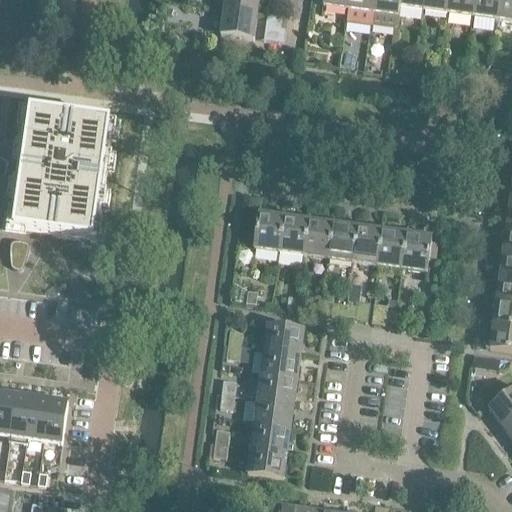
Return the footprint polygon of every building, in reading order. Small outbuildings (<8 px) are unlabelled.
[(225,0),(224,13),(257,18),(259,0),(225,0)] [(323,0),(322,8),(348,12),(349,0),(323,0)] [(349,0),(348,12),(372,15),(373,0),(349,0)] [(373,0),(372,15),(370,29),(396,32),(397,18),(399,0),(373,0)] [(399,9),(423,12),(424,0),(399,0),(397,18),(398,18),(399,9)] [(424,0),(423,12),(447,15),(449,0),(424,0)] [(449,0),(447,15),(472,18),(474,0),(449,0)] [(474,0),(472,18),(497,22),(499,0),(474,0)] [(511,0),(499,0),(497,22),(511,23),(511,0)] [(269,7),(267,18),(282,21),(284,10),(269,7)] [(253,42),(257,18),(224,13),(220,38),(253,42)] [(282,21),(267,18),(266,29),(281,31),(282,21)] [(10,232),(27,235),(96,245),(97,245),(99,228),(101,214),(104,196),(107,176),(109,158),(111,144),(113,126),(112,126),(28,115),(26,114),(24,131),(22,145),(20,163),(17,184),(14,202),(12,216),(10,231),(10,232)] [(511,228),(511,203),(505,202),(505,203),(509,204),(508,213),(504,212),(503,227),(502,227),(511,228)] [(254,252),(278,255),(282,219),(258,216),(254,252)] [(278,255),(303,258),(307,223),(282,219),(278,255)] [(332,226),(307,223),(303,258),(327,262),(332,226)] [(357,229),(332,226),(327,262),(352,265),(357,229)] [(498,251),(498,252),(511,253),(511,228),(502,227),(502,228),(506,228),(505,237),(501,237),(499,251),(498,251)] [(352,265),(377,268),(382,233),(357,229),(352,265)] [(377,268),(402,272),(406,236),(382,233),(377,268)] [(431,239),(406,236),(402,272),(426,275),(428,261),(435,262),(437,245),(430,244),(431,239)] [(11,249),(10,257),(19,258),(20,245),(15,245),(14,245),(12,246),(11,247),(11,249)] [(19,258),(27,259),(29,252),(29,250),(29,249),(29,247),(27,247),(26,246),(24,246),(20,245),(19,258)] [(495,276),(511,278),(511,253),(498,252),(502,253),(501,262),(498,262),(496,276),(495,276)] [(511,304),(511,278),(495,276),(495,277),(499,278),(498,287),(495,286),(493,301),(492,300),(492,301),(511,304)] [(246,307),(255,308),(257,296),(248,295),(246,307)] [(286,312),(295,313),(297,302),(288,301),(286,312)] [(489,325),(488,325),(511,328),(511,304),(492,301),(492,302),(496,302),(495,311),(491,311),(489,325)] [(307,304),(297,302),(295,313),(305,314),(307,304)] [(320,319),(330,321),(333,306),(322,304),(320,319)] [(356,309),(347,308),(345,319),(354,321),(354,324),(367,325),(370,307),(356,305),(356,309)] [(345,323),(345,319),(347,308),(337,306),(335,321),(345,323)] [(385,324),(395,326),(396,314),(386,313),(387,309),(374,307),(371,326),(384,328),(385,324)] [(405,316),(396,314),(395,326),(403,327),(405,316)] [(493,327),(491,336),(488,335),(486,350),(485,350),(485,351),(511,354),(511,328),(488,325),(488,326),(493,327)] [(267,328),(263,354),(301,359),(304,333),(267,328)] [(229,336),(228,349),(240,351),(242,337),(229,336)] [(239,365),(240,351),(228,349),(226,363),(239,365)] [(297,383),(301,359),(263,354),(260,378),(297,383)] [(470,370),(497,374),(499,361),(471,357),(470,370)] [(294,408),(297,383),(260,378),(257,403),(294,408)] [(223,385),(221,398),(234,399),(236,386),(223,385)] [(511,392),(487,411),(501,429),(511,420),(511,392)] [(0,439),(10,441),(11,441),(17,399),(0,396),(0,439)] [(232,414),(234,399),(221,398),(219,412),(232,414)] [(28,448),(29,444),(28,444),(34,402),(17,399),(11,441),(10,441),(9,446),(28,448)] [(28,444),(29,444),(45,446),(51,404),(34,402),(28,444)] [(257,403),(253,428),(290,433),(294,408),(257,403)] [(45,446),(62,448),(68,406),(51,404),(45,446)] [(511,420),(501,429),(511,443),(511,420)] [(253,428),(250,452),(287,457),(290,433),(253,428)] [(216,434),(215,447),(228,449),(229,436),(216,434)] [(226,463),(228,449),(215,447),(213,462),(226,463)] [(284,482),(287,457),(250,452),(246,477),(284,482)] [(23,477),(6,475),(4,485),(21,487),(23,477)] [(23,477),(21,487),(30,488),(31,476),(23,475),(23,477)] [(40,477),(38,490),(46,491),(48,479),(40,477)] [(0,511),(12,511),(15,494),(1,492),(0,497),(0,511)] [(61,511),(63,500),(39,497),(38,509),(32,508),(31,511),(61,511)]
